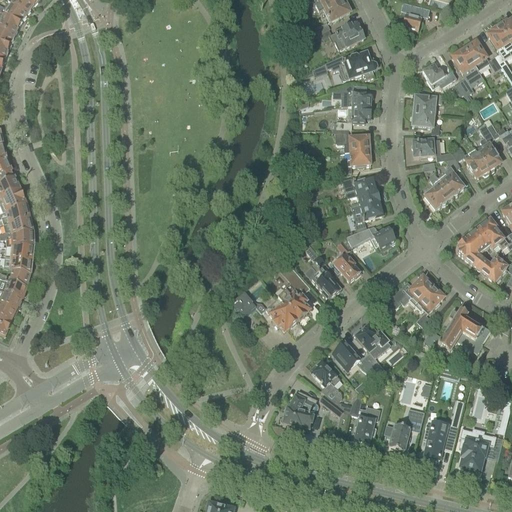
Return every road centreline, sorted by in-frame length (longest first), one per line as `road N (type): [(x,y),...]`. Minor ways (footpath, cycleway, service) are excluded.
road 1 (secondary): [(65,0),(85,66),(92,266),(110,350)]
road 2 (secondary): [(132,347),(109,263),(99,51),(79,0)]
road 3 (residential): [(233,449),(249,443),(286,368),(428,249)]
road 4 (residential): [(15,361),(54,256),(51,221),(15,108)]
road 5 (secondary): [(456,511),(233,449)]
road 6 (residential): [(428,249),(396,178),(392,65)]
road 7 (secondary): [(207,459),(385,511)]
road 8 (secondary): [(233,449),(172,403),(132,347)]
road 9 (secondary): [(117,364),(143,406),(207,459)]
road 10 (residential): [(392,65),(500,0)]
